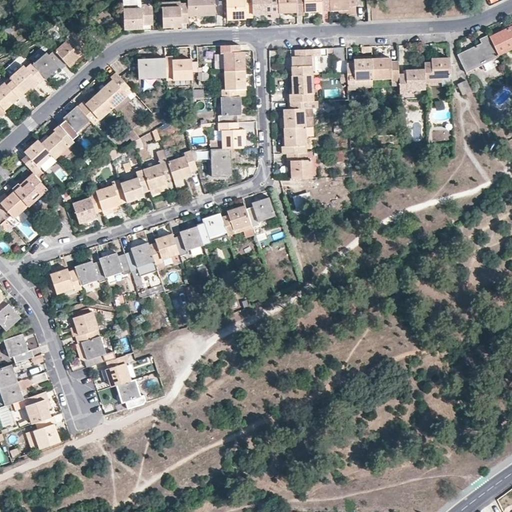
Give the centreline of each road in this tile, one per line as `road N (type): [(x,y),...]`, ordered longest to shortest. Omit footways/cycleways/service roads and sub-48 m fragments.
road 1 (residential): [(8,273),(30,255),(254,185),(264,170),(259,34)]
road 2 (residential): [(0,150),(130,41),(259,34)]
road 3 (track): [(309,291),(203,348),(166,405),(89,436)]
road 4 (residential): [(259,34),(449,26),(511,5)]
road 5 (track): [(511,169),(381,224),(309,291)]
road 6 (residential): [(89,436),(43,318),(8,273)]
